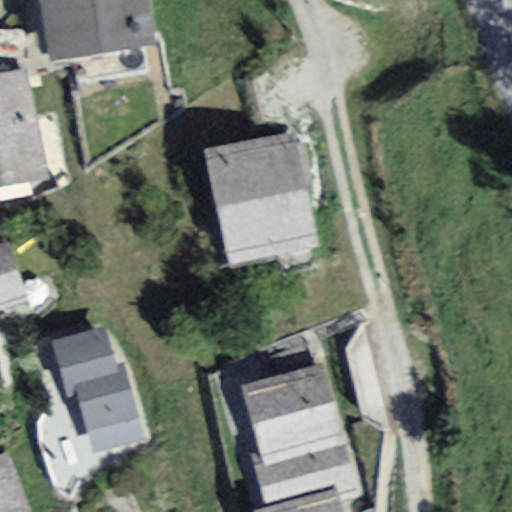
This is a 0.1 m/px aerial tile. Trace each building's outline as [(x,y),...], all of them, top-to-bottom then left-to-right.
[(148,0),(55,0),(67,74),(158,59),(148,0)] [(30,83),(0,90),(0,198),(56,185),(30,83)] [(302,146),(223,161),(242,262),(321,247),(302,146)] [(26,260),(0,268),(0,323),(43,310),(26,260)] [(119,339),(65,350),(82,434),(135,423),(119,339)] [(344,511),(322,380),(248,392),(268,511),(344,511)] [(30,511),(12,464),(0,468),(0,511),(30,511)]
